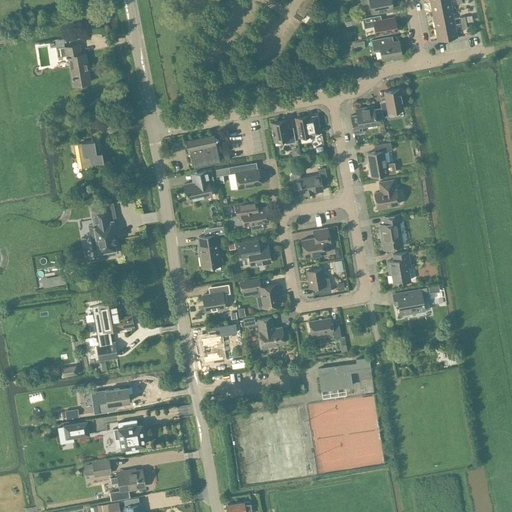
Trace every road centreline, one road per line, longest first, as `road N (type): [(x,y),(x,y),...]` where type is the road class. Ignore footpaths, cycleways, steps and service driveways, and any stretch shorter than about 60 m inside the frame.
road 1 (unclassified): [(217,511),(152,129)]
road 2 (unclassified): [(347,203),(357,300),(293,305),(280,215)]
road 3 (unclassified): [(152,129),(127,0)]
road 4 (residential): [(209,119),(201,67),(244,2)]
road 5 (unclassified): [(209,119),(332,96)]
